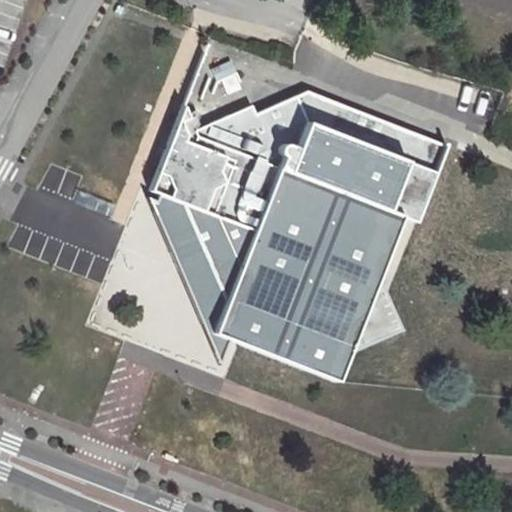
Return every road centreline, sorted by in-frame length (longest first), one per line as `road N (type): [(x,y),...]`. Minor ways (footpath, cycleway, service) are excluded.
road 1 (secondary): [(187,511),(0,438)]
road 2 (unclassified): [(0,158),(84,0)]
